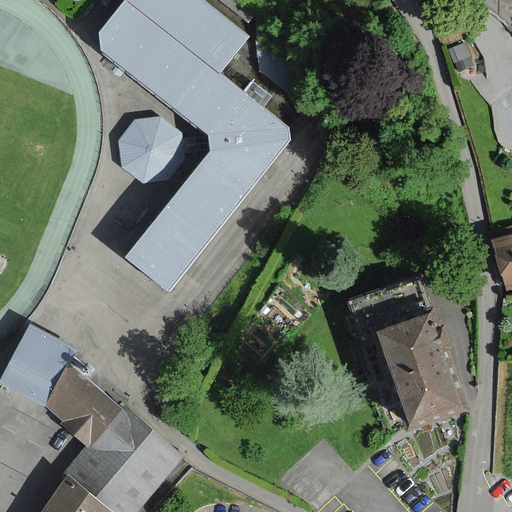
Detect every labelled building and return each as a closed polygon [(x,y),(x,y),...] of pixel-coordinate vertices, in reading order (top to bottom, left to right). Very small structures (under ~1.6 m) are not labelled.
[(226,70),(255,33),(212,0),(127,0),(101,32),(102,51),(211,135),(213,148),(126,256),(171,291),(295,136),(294,126),(226,70)] [(120,140),(124,167),(144,182),(170,179),(187,158),(184,131),(163,115),(136,118),(120,140)] [(511,237),(495,242),(507,288),(511,286),(511,237)] [(416,282),(350,307),(365,347),(381,340),(415,429),(473,407),(436,310),(428,313),(416,282)] [(4,381),(49,405),(90,446),(71,469),(78,474),(47,511),(133,511),(184,453),(128,404),(126,406),(71,364),(78,348),(30,325),(4,381)]
